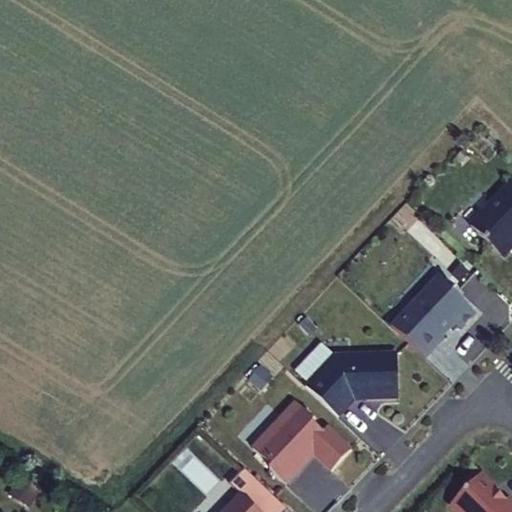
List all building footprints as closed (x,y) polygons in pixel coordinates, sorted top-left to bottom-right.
[(511,185),(471,228),(502,259),(511,248),(511,185)] [(462,332),(477,316),(458,298),(460,296),(442,279),(417,306),(416,304),(392,329),(426,361),(446,341),(444,339),(456,327),(462,332)] [(304,367),(317,379),(336,359),(323,347),(304,367)] [(309,387),(307,389),(340,419),(358,401),(368,400),(368,402),(400,401),(399,356),(336,359),(317,379),(309,387)] [(304,367),(297,375),(309,387),(317,379),(304,367)] [(317,422),(298,404),(254,451),(274,468),(271,471),(287,487),(301,473),(301,471),(304,466),(307,466),(315,457),(333,473),(353,452),(329,429),(325,434),(315,424),(317,422)] [(290,511),(246,470),(243,473),(284,511),(290,511)] [(231,486),(243,497),(258,511),(284,511),(243,473),(243,474),(231,486)] [(498,490),(483,475),(452,508),(456,511),(511,511),(511,503),(509,501),(507,502),(497,492),(498,490)] [(332,477),(321,490),(335,503),(346,490),(332,477)] [(258,511),(243,497),(228,511),(258,511)]
